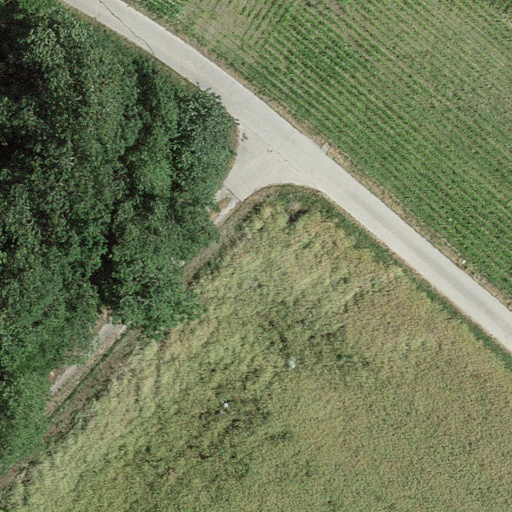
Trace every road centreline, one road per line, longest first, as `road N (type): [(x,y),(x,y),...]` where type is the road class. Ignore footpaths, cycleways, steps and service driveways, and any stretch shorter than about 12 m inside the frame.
road 1 (track): [(511,336),(284,144),(95,0)]
road 2 (track): [(0,435),(284,144)]
